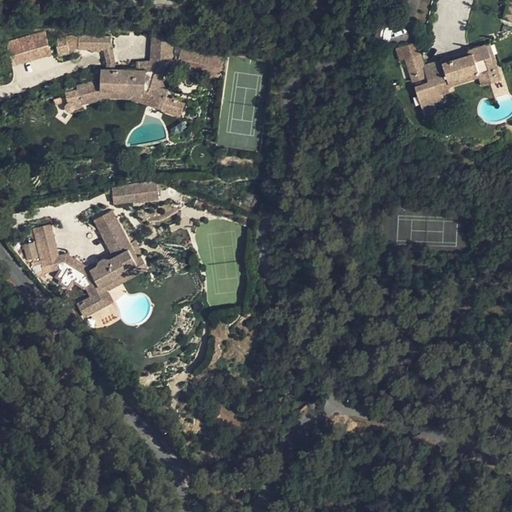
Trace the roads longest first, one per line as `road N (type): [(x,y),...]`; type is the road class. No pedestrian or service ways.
road 1 (residential): [(0,251),(167,458),(181,511)]
road 2 (residential): [(257,511),(314,419),(342,410),(471,446),(511,469)]
